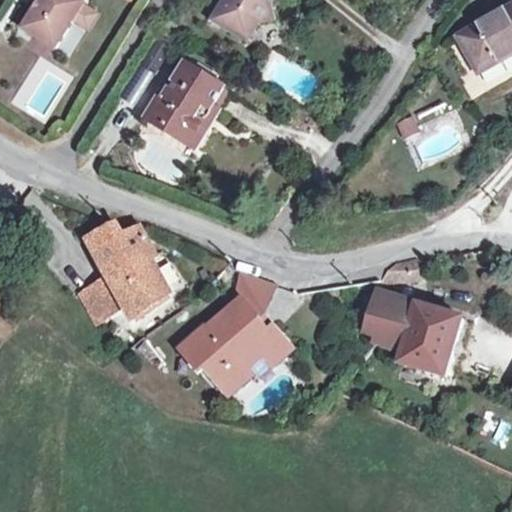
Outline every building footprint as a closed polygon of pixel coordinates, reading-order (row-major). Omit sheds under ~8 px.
[(84,0),(42,0),(41,3),(35,12),(24,30),(56,50),(75,20),(83,7),(85,4),(83,3),(84,0)] [(36,0),(31,10),(35,12),(41,3),(36,0)] [(226,0),(222,8),(227,28),(247,41),(258,24),(272,19),(269,4),(271,0),(226,0)] [(98,15),(83,7),(75,20),(89,29),(98,15)] [(511,7),(459,37),(479,72),(511,53),(511,7)] [(214,20),(227,28),(222,8),(214,20)] [(156,39),(140,66),(153,74),(169,47),(156,39)] [(160,94),(144,119),(162,130),(167,122),(192,138),(203,121),(191,113),(199,101),(210,109),(221,90),(185,67),(166,97),(160,94)] [(229,95),(221,90),(210,109),(203,121),(192,138),(167,122),(162,130),(193,150),(229,95)] [(425,127),(451,113),(440,92),(414,106),(425,127)] [(203,121),(210,109),(199,101),(191,113),(203,121)] [(413,116),(399,123),(405,137),(419,130),(413,116)] [(123,238),(117,226),(90,239),(109,276),(93,285),(108,313),(124,303),(132,316),(168,293),(150,261),(156,258),(141,229),(123,238)] [(415,281),(414,262),(393,265),(387,274),(380,291),(365,335),(378,339),(377,343),(405,353),(401,364),(447,377),(464,318),(385,293),(387,283),(415,281)] [(95,320),(108,313),(93,285),(80,292),(95,320)] [(257,320),(241,300),(205,330),(203,328),(179,348),(198,370),(204,366),(228,395),(252,374),(247,369),(264,354),(273,365),(291,349),(273,327),(262,336),(252,324),(257,320)]
